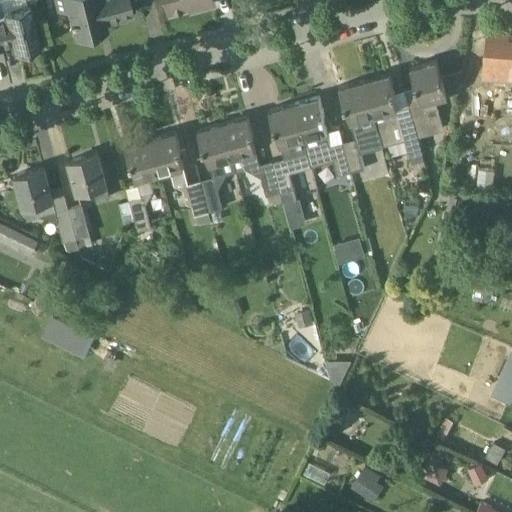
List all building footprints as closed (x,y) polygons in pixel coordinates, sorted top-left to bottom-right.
[(22,0),(12,0),(0,3),(0,44),(0,46),(12,43),(14,52),(21,50),(21,53),(24,54),(32,52),(34,49),(33,47),(39,45),(29,7),(25,8),(22,0)] [(55,0),(58,11),(68,9),(72,25),(70,28),(73,29),(75,36),(86,33),(92,37),(96,31),(107,28),(105,20),(132,13),(130,6),(134,0),(55,0)] [(166,0),(170,11),(191,6),(190,4),(205,0),(166,0)] [(511,27),(502,27),(500,67),(499,79),(511,80),(511,27)] [(416,86),(405,89),(410,106),(414,119),(418,137),(444,130),(435,98),(448,95),(442,74),(440,74),(436,59),(411,67),(416,86)] [(418,137),(414,119),(410,106),(398,109),(393,92),(395,92),(390,72),(365,79),(374,114),(383,147),(405,141),(409,157),(423,153),(418,137)] [(355,135),(368,131),(364,117),(374,114),(365,79),(339,86),(345,106),(346,105),(351,121),(355,135)] [(343,141),(331,144),(327,131),(323,115),(325,115),(320,95),(295,102),(304,137),(310,161),(311,166),(333,160),(338,176),(351,172),(345,146),(343,141)] [(304,137),(295,102),(270,109),(275,128),(276,128),(285,158),(286,157),(287,162),(288,167),(310,161),(304,137)] [(223,121),(237,171),(260,164),(256,150),(252,135),(254,134),(248,115),(223,121)] [(213,177),(237,171),(223,121),(198,128),(203,148),(205,147),(209,163),(213,177)] [(176,130),(151,137),(160,172),(171,169),(174,183),(188,180),(184,166),(180,150),(181,150),(176,130)] [(150,175),(160,172),(151,137),(126,144),(131,163),(133,163),(137,178),(141,192),(154,189),(150,175)] [(365,168),(358,142),(345,146),(351,172),(365,168)] [(98,152),(69,159),(78,190),(93,186),(97,200),(110,196),(106,183),(107,183),(98,152)] [(287,162),(273,165),(280,191),(283,201),(297,198),(288,167),(287,162)] [(305,189),(316,186),(310,163),(299,166),(305,189)] [(266,195),(267,195),(280,191),(273,165),(259,169),(266,195)] [(56,211),(53,197),(44,166),(15,174),(24,205),(28,218),(56,211)] [(202,185),(209,211),(223,207),(216,181),(202,185)] [(209,211),(202,185),(188,189),(195,214),(209,211)] [(334,204),(329,188),(317,191),(332,240),(356,233),(345,200),(334,204)] [(270,205),(283,201),(280,191),(267,195),(270,205)] [(145,200),(131,204),(138,230),(152,226),(145,200)] [(82,204),(69,208),(77,237),(90,233),(82,204)] [(77,237),(69,208),(56,211),(64,240),(77,237)] [(0,222),(0,237),(32,253),(38,240),(0,222)] [(340,263),(353,259),(347,240),(335,243),(340,263)] [(98,257),(95,263),(106,269),(111,259),(104,255),(98,257)] [(43,284),(35,301),(51,308),(59,292),(58,291),(43,284)] [(309,308),(295,312),(299,327),(313,324),(309,308)] [(94,334),(51,313),(42,334),(84,356),(94,334)] [(324,377),(342,378),(343,357),(326,356),(324,377)] [(445,418),(436,434),(443,438),(453,420),(446,416),(445,418)] [(497,464),(506,448),(493,441),(484,457),(497,464)] [(428,457),(423,473),(441,479),(447,463),(428,457)] [(487,475),(481,462),(467,469),(473,481),(487,475)] [(381,475),(365,465),(351,487),(367,497),(381,475)] [(481,500),(474,511),(489,511),(492,506),(481,500)]
